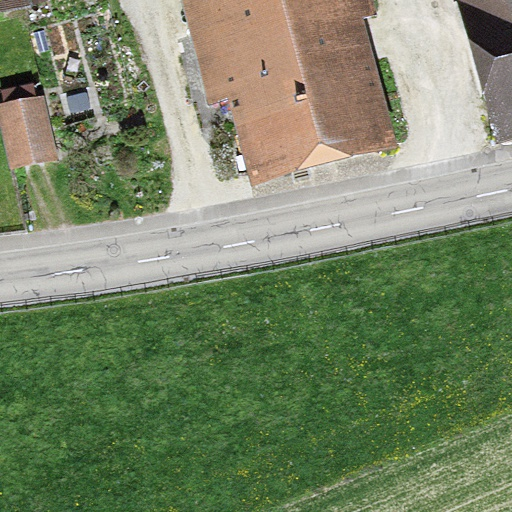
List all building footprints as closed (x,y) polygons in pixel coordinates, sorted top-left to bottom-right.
[(0,0),(0,14),(60,0),(0,0)] [(377,19),(371,0),(182,0),(211,105),(229,100),(255,196),(400,157),(364,22),(377,19)] [(511,0),(456,0),(496,149),(511,145),(511,0)] [(0,106),(0,120),(11,175),(58,165),(43,97),(37,98),(34,85),(3,92),(5,105),(0,106)] [(91,108),(86,92),(68,97),(72,113),(91,108)]
